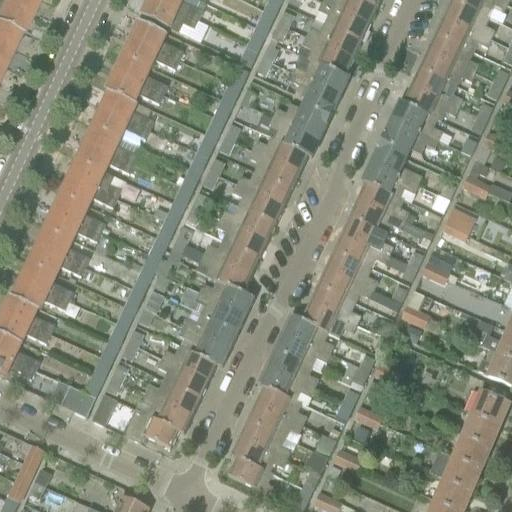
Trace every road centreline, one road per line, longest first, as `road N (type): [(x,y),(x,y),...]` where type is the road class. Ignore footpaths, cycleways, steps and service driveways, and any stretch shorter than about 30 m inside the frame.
road 1 (residential): [(184,495),(416,0)]
road 2 (tertiary): [(0,202),(94,0)]
road 3 (residential): [(184,495),(0,410)]
